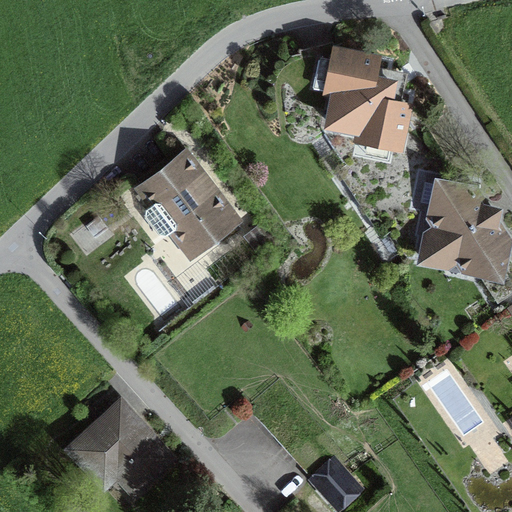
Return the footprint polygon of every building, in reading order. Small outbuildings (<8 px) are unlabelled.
[(376,59),(336,51),(328,90),(336,91),(330,124),(361,130),(360,137),(400,145),(407,107),(399,105),(402,92),(389,90),(384,82),(387,69),(375,66),(376,59)] [(175,229),(192,252),(207,241),(218,242),(220,231),(235,220),(185,155),(142,187),(154,202),(146,208),(145,215),(158,234),(167,235),(175,229)] [(485,207),(474,188),(450,184),(450,186),(425,181),(421,202),(434,204),(432,215),(430,223),(437,225),(435,237),(427,236),(422,260),(444,264),(446,256),(459,258),(465,268),(478,271),(498,301),(511,292),(511,262),(505,252),(506,239),(495,222),(499,210),(485,207)] [(264,224),(247,236),(260,253),(276,241),(264,224)] [(272,434),(294,414),(274,391),(251,411),(272,434)] [(106,460),(133,489),(170,456),(139,422),(137,421),(134,420),(132,421),(130,422),(116,407),(70,448),(92,472),(106,460)] [(358,408),(315,437),(313,435),(291,455),(312,478),(316,475),(334,458),(336,456),(343,464),(379,439),(358,408)] [(291,455),(313,435),(294,414),(272,434),(291,455)] [(334,458),(316,475),(343,504),(361,488),(334,458)]
